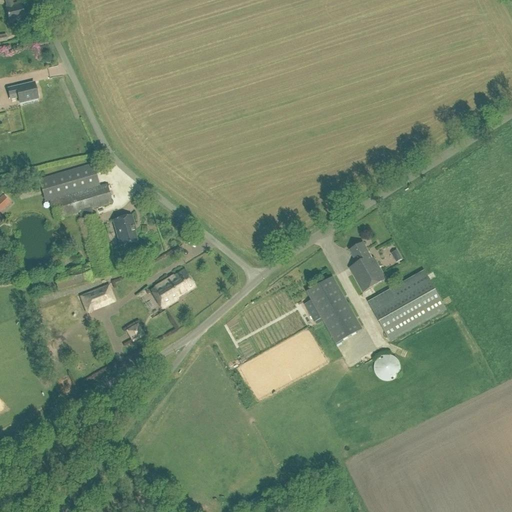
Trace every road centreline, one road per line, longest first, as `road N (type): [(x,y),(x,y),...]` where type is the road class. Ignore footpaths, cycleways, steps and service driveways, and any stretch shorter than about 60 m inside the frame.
road 1 (unclassified): [(35,0),(118,163),(256,275)]
road 2 (unclassified): [(256,275),(511,112)]
road 3 (unclassified): [(0,446),(192,336)]
road 4 (unclassified): [(60,511),(192,336)]
